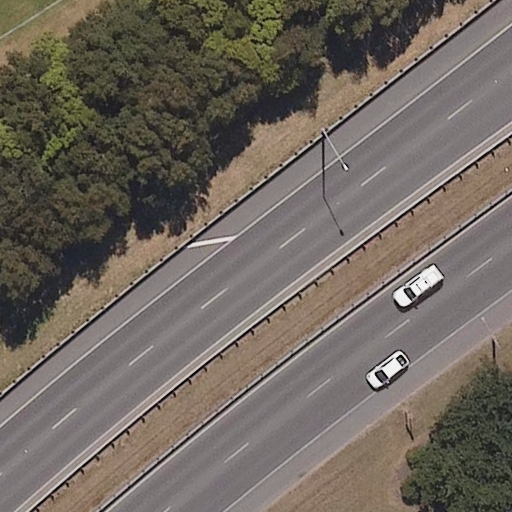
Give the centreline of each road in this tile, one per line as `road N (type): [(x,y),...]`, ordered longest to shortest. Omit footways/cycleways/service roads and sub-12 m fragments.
road 1 (motorway): [(0,474),(141,352),(428,131)]
road 2 (motorway): [(511,240),(162,511)]
